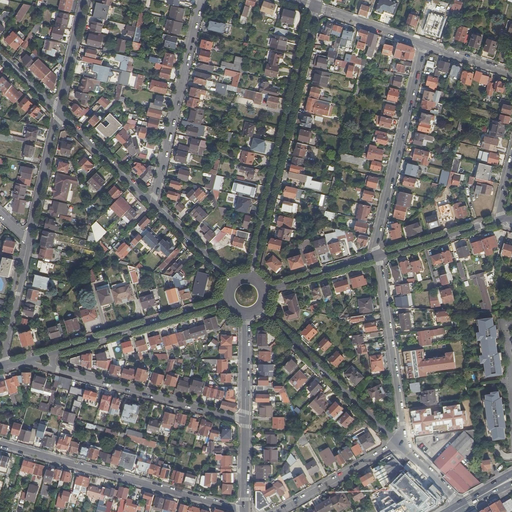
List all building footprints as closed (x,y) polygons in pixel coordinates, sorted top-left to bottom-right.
[(70,12),(73,0),(72,0),(61,0),(59,9),(70,12)] [(247,0),(246,5),(242,15),(240,23),(245,24),(246,17),(247,15),(251,5),(254,6),(255,0),(247,0)] [(384,11),(394,14),(398,2),(390,0),(378,0),(375,11),(383,13),(384,11)] [(268,3),(268,2),(264,1),(261,11),(273,15),(276,7),(273,6),(274,5),(270,4),(268,3)] [(97,2),(93,17),(107,20),(110,6),(103,4),(97,2)] [(358,15),(369,19),(373,8),(371,8),(366,6),(367,4),(363,2),(358,15)] [(17,14),(14,19),(19,22),(30,6),(24,4),(17,14)] [(181,17),(183,17),(185,9),(172,6),(169,20),(180,22),(181,17)] [(4,11),(0,15),(0,33),(5,29),(0,24),(11,13),(4,11)] [(295,13),(288,11),(285,23),(292,24),(293,24),(294,24),(296,14),(296,13),(295,13)] [(66,29),(70,15),(59,12),(56,27),(66,29)] [(417,26),(420,17),(410,14),(407,23),(417,26)] [(229,15),(227,23),(234,25),(236,17),(229,15)] [(441,31),(444,21),(430,16),(426,26),(441,31)] [(179,34),(181,23),(180,22),(169,20),(168,20),(166,31),(179,34)] [(226,24),(210,21),(208,30),(223,34),(226,24)] [(103,24),(93,22),(91,31),(101,33),(103,24)] [(331,33),(333,24),(331,24),(328,23),(327,26),(326,31),(324,31),(323,31),(322,34),(330,36),(330,34),(331,33)] [(36,34),(41,27),(37,24),(32,31),(36,34)] [(136,27),(127,25),(126,30),(128,31),(128,35),(134,37),(136,27)] [(288,30),(276,27),(274,35),(286,38),(288,30)] [(65,30),(54,28),(52,38),(62,41),(65,30)] [(463,42),(467,31),(459,28),(455,39),(463,42)] [(352,41),(354,31),(344,29),(342,38),(352,41)] [(369,32),(361,29),(359,35),(363,36),(361,42),(366,44),(369,32)] [(24,35),(20,31),(16,34),(14,32),(6,40),(16,49),(24,41),(23,40),(24,39),(22,37),(24,35)] [(379,35),(370,32),(367,45),(369,46),(366,55),(372,57),(378,42),(376,42),(379,35)] [(104,35),(99,34),(99,36),(90,34),(87,44),(97,46),(101,47),(104,35)] [(479,48),(482,37),(473,34),(470,45),(474,47),(474,48),(477,49),(478,48),(479,48)] [(175,49),(178,37),(167,35),(165,47),(175,49)] [(274,35),(273,35),(270,46),(285,50),(287,38),(286,38),(274,35)] [(28,36),(21,46),(25,49),(29,43),(29,42),(32,38),(30,37),(28,36)] [(126,41),(118,39),(116,50),(119,51),(119,50),(120,51),(120,50),(124,51),(126,41)] [(493,53),(497,42),(488,39),(485,50),(485,51),(488,52),(489,51),(493,53)] [(60,48),(59,47),(56,47),(57,43),(46,40),(44,47),(46,47),(47,50),(46,54),(52,56),(53,54),(53,53),(53,52),(53,51),(56,52),(59,53),(60,48)] [(202,40),(200,48),(211,50),(213,42),(202,40)] [(358,41),(356,48),(365,50),(366,44),(361,42),(358,41)] [(139,50),(140,44),(137,43),(133,42),(132,48),(139,50)] [(397,48),(394,57),(405,59),(405,58),(413,60),(415,50),(414,47),(398,42),(397,48)] [(385,43),(382,53),(391,55),(391,57),(394,57),(397,48),(393,47),(389,46),(390,45),(385,43)] [(96,58),(96,55),(97,52),(88,49),(86,56),(96,58)] [(336,59),(339,50),(337,49),(337,53),(330,51),(328,57),(331,58),(336,59)] [(23,63),(29,69),(39,58),(37,50),(35,51),(36,56),(37,56),(33,60),(27,55),(22,59),(25,62),(23,63)] [(284,53),(271,50),(268,64),(277,66),(279,58),(282,59),(284,53)] [(201,51),(199,63),(214,67),(225,69),(241,73),(245,58),(236,56),(234,65),(222,62),(222,63),(214,61),(213,62),(209,62),(211,53),(201,51)] [(154,60),(154,62),(172,67),(174,58),(175,55),(166,53),(165,58),(163,58),(163,60),(165,60),(164,62),(154,60)] [(125,60),(122,71),(126,72),(128,65),(130,57),(127,56),(119,54),(118,59),(125,60)] [(328,57),(317,55),(314,66),(326,69),(328,60),(328,57)] [(355,57),(352,56),(350,62),(361,65),(362,61),(355,59),(355,57)] [(83,57),(82,61),(95,64),(99,65),(100,61),(83,57)] [(346,61),(336,59),(331,58),(330,61),(336,62),(336,64),(337,64),(341,65),(341,67),(344,67),(346,61)] [(57,77),(39,60),(30,68),(52,90),(54,89),(57,77)] [(434,77),(439,78),(441,71),(448,72),(450,63),(445,62),(444,63),(441,62),(439,70),(439,71),(436,71),(434,77)] [(169,79),(172,67),(157,63),(156,67),(162,68),(160,77),(169,79)] [(214,67),(199,63),(198,68),(204,69),(204,68),(207,68),(207,70),(213,71),(214,67)] [(348,76),(353,77),(354,71),(358,72),(359,68),(355,67),(355,65),(349,63),(349,65),(350,66),(348,76)] [(402,64),(397,63),(396,68),(401,69),(400,72),(404,73),(405,66),(402,65),(402,64)] [(99,65),(95,64),(93,72),(96,73),(98,76),(97,80),(106,82),(108,83),(110,77),(112,78),(116,75),(114,72),(111,72),(112,68),(99,65)] [(277,77),(279,67),(277,66),(268,64),(267,64),(265,74),(277,77)] [(452,64),(449,74),(458,77),(459,72),(460,73),(461,67),(452,64)] [(225,69),(224,74),(234,77),(232,86),(237,87),(241,73),(225,69)] [(330,73),(316,70),(313,84),(326,88),(330,73)] [(126,72),(122,71),(119,83),(126,85),(127,79),(129,80),(131,73),(126,72)] [(370,78),(369,82),(388,87),(389,83),(400,86),(403,75),(391,72),(386,71),(385,74),(391,75),(389,83),(370,78)] [(474,74),(463,71),(461,82),(471,84),(474,74)] [(197,72),(195,77),(211,81),(212,76),(206,75),(205,76),(202,75),(203,74),(197,72)] [(487,84),(489,77),(482,75),(482,73),(477,72),(474,80),(480,82),(487,84)] [(80,87),(79,91),(80,91),(86,93),(89,94),(89,89),(94,90),(95,92),(97,92),(99,91),(100,86),(99,85),(105,87),(106,82),(97,80),(84,77),(81,87),(80,87)] [(211,81),(195,77),(194,82),(199,83),(202,84),(206,85),(206,84),(211,86),(212,81),(211,81)] [(430,89),(436,90),(439,79),(429,77),(427,85),(431,86),(430,89)] [(153,86),(167,89),(168,84),(153,80),(152,85),(153,86)] [(12,85),(7,81),(1,89),(5,92),(6,93),(12,86),(12,85)] [(260,93),(277,97),(278,92),(267,89),(269,83),(263,81),(260,93)] [(503,93),(504,87),(505,84),(501,83),(502,82),(497,81),(494,91),(503,93)] [(227,85),(220,83),(217,93),(225,95),(227,85)] [(10,100),(14,104),(23,95),(19,91),(18,92),(12,86),(6,93),(6,94),(11,99),(10,100)] [(166,94),(167,89),(153,86),(152,91),(166,94)] [(207,91),(192,87),(190,96),(200,98),(201,94),(206,95),(207,91)] [(319,99),(321,89),(312,87),(310,97),(319,99)] [(383,99),(383,101),(396,104),(399,92),(398,91),(398,89),(390,87),(388,99),(388,100),(383,99)] [(247,98),(255,100),(256,92),(249,90),(247,98)] [(437,90),(436,94),(433,94),(432,101),(439,103),(440,96),(441,91),(437,90)] [(86,93),(80,91),(79,92),(77,92),(76,97),(81,99),(81,100),(82,100),(82,104),(86,106),(89,95),(86,94),(86,93)] [(425,91),(423,99),(432,101),(433,94),(434,93),(425,91)] [(277,109),(280,98),(277,97),(260,93),(256,92),(255,100),(254,103),(260,104),(262,97),(266,98),(267,98),(267,100),(269,100),(267,106),(277,109)] [(148,108),(150,108),(161,111),(164,98),(157,96),(155,104),(149,103),(148,108)] [(103,97),(100,100),(103,103),(101,104),(105,108),(111,103),(107,99),(106,100),(103,97)] [(188,101),(187,106),(192,107),(198,109),(200,100),(191,97),(190,101),(188,101)] [(26,98),(19,104),(26,110),(32,104),(26,98)] [(327,102),(309,98),(306,111),(313,113),(314,112),(331,116),(331,113),(333,114),(334,111),(338,111),(339,108),(331,106),(331,103),(327,102)] [(432,101),(423,99),(422,104),(423,104),(423,108),(430,110),(432,101)] [(79,114),(82,117),(89,110),(85,109),(83,111),(78,105),(76,104),(71,108),(78,115),(79,114)] [(384,114),(393,116),(396,106),(387,104),(384,114)] [(511,105),(510,105),(504,104),(502,112),(511,114),(511,108),(511,105)] [(35,105),(29,112),(35,117),(38,114),(37,113),(39,111),(40,110),(37,107),(35,105)] [(198,109),(192,107),(191,112),(192,113),(189,122),(200,125),(204,110),(198,109)] [(160,119),(162,111),(161,111),(150,108),(148,116),(160,119)] [(38,114),(35,117),(39,121),(41,119),(42,117),(44,115),(39,111),(37,113),(38,114)] [(110,113),(105,119),(110,123),(106,128),(101,123),(96,128),(107,139),(108,139),(111,136),(111,137),(122,126),(122,125),(122,124),(121,125),(110,113)] [(421,122),(431,124),(433,125),(435,116),(428,114),(428,115),(424,114),(423,117),(422,117),(421,117),(420,122),(421,122)] [(510,116),(501,114),(499,121),(505,123),(508,124),(510,116)] [(89,121),(94,126),(102,118),(99,116),(98,118),(95,115),(89,121)] [(312,118),(305,116),(303,121),(302,121),(301,125),(302,125),(302,126),(310,128),(312,118)] [(393,119),(382,116),(380,125),(390,127),(393,119)] [(150,118),(148,128),(157,131),(159,120),(155,119),(150,118)] [(492,130),(490,129),(488,129),(487,134),(503,138),(505,129),(504,129),(505,123),(499,121),(495,120),(492,130)] [(189,122),(183,121),(182,126),(189,127),(187,134),(197,136),(198,130),(199,128),(205,130),(206,126),(200,125),(189,122)] [(429,132),(431,124),(421,122),(419,130),(429,132)] [(138,126),(127,123),(129,130),(132,129),(132,127),(137,128),(136,132),(137,132),(137,135),(139,137),(138,137),(140,140),(147,142),(148,142),(149,138),(145,137),(147,129),(138,127),(138,126)] [(243,135),(252,137),(252,133),(253,133),(254,125),(245,123),(244,130),(242,130),(242,132),(244,132),(243,135)] [(26,139),(36,141),(39,130),(28,127),(25,139),(26,139)] [(307,142),(310,132),(301,130),(299,140),(307,142)] [(116,137),(123,144),(129,138),(122,131),(116,137)] [(387,137),(388,133),(379,131),(377,142),(386,144),(388,137),(387,137)] [(425,135),(417,133),(414,143),(422,145),(424,138),(433,140),(434,137),(425,135)] [(141,154),(147,155),(148,152),(143,151),(141,152),(140,149),(140,146),(139,146),(137,140),(136,137),(132,138),(137,153),(141,154)] [(483,142),(482,148),(497,152),(498,148),(496,148),(496,145),(498,146),(500,140),(489,137),(487,143),(486,143),(483,142)] [(130,152),(134,156),(137,153),(135,147),(134,147),(131,138),(124,145),(125,146),(130,151),(130,152)] [(201,140),(193,138),(190,148),(179,145),(178,150),(188,153),(198,155),(201,140)] [(266,153),(269,141),(261,139),(258,151),(266,153)] [(206,142),(201,140),(198,155),(202,156),(206,142)] [(67,144),(63,143),(61,152),(71,155),(73,144),(67,142),(67,144)] [(307,145),(298,143),(296,149),(295,149),(294,154),(305,156),(307,145)] [(376,149),(377,146),(370,144),(367,159),(372,160),(374,160),(374,158),(381,160),(384,150),(376,149)] [(35,147),(26,145),(24,156),(25,156),(24,160),(32,162),(35,147)] [(421,161),(420,164),(424,165),(425,160),(427,160),(429,152),(412,148),(410,156),(414,157),(413,159),(421,161)] [(188,153),(178,150),(175,160),(186,163),(188,153)] [(249,164),(252,153),(241,150),(238,162),(249,164)] [(366,159),(340,152),(338,159),(365,165),(366,159)] [(491,153),(491,154),(484,152),(482,161),(488,162),(498,164),(498,161),(500,155),(491,153)] [(88,163),(89,161),(85,157),(80,164),(89,172),(93,168),(88,163)] [(304,159),(293,157),(292,164),(302,167),(304,159)] [(461,158),(454,157),(451,171),(458,173),(462,159),(461,158)] [(380,170),(382,162),(374,160),(372,160),(370,168),(380,170)] [(70,164),(60,162),(58,170),(68,172),(70,164)] [(133,169),(140,176),(150,166),(147,165),(145,167),(141,163),(135,162),(134,163),(137,165),(133,169)] [(419,169),(420,166),(408,163),(406,174),(418,176),(418,173),(422,174),(423,170),(419,169)] [(478,172),(476,178),(489,181),(492,166),(481,163),(479,172),(478,172)] [(302,167),(292,164),(290,172),(299,174),(300,170),(304,171),(305,167),(302,167)] [(150,166),(140,176),(146,181),(149,178),(148,177),(149,177),(150,176),(150,174),(151,170),(151,169),(152,166),(150,166)] [(253,180),(255,174),(256,170),(241,166),(240,171),(247,173),(246,175),(249,176),(248,179),(253,180)] [(27,185),(29,186),(33,169),(24,167),(22,177),(18,176),(17,183),(27,185)] [(190,172),(180,170),(178,178),(188,180),(190,172)] [(458,173),(451,171),(450,174),(447,186),(458,189),(461,174),(458,173)] [(309,179),(310,176),(299,174),(290,172),(289,176),(301,179),(300,181),(306,182),(309,182),(309,179)] [(105,182),(96,173),(88,181),(98,190),(105,182)] [(79,184),(78,179),(58,174),(56,183),(69,186),(70,182),(79,184)] [(216,175),(213,174),(210,184),(206,184),(205,188),(213,190),(216,175)] [(222,176),(216,175),(213,190),(219,191),(222,176)] [(368,190),(375,192),(375,188),(376,188),(378,178),(369,176),(367,186),(368,186),(368,190)] [(416,179),(406,177),(404,185),(414,187),(416,179)] [(319,182),(309,179),(309,182),(306,182),(304,187),(317,190),(319,182)] [(244,182),(238,180),(236,192),(254,196),(255,192),(256,193),(258,185),(244,182)] [(181,183),(172,181),(170,186),(176,188),(176,189),(179,190),(179,189),(181,189),(181,187),(180,187),(181,183)] [(27,185),(17,183),(15,191),(13,190),(11,196),(13,198),(17,198),(24,200),(27,185)] [(69,186),(56,183),(55,183),(57,184),(55,189),(55,192),(53,197),(66,200),(69,186)] [(492,187),(492,186),(482,184),(482,187),(477,185),(475,193),(480,194),(480,193),(490,195),(491,189),(493,190),(494,188),(492,187)] [(115,186),(109,192),(116,199),(122,193),(115,186)] [(284,196),(295,199),(297,189),(287,186),(284,196)] [(200,188),(194,194),(201,201),(207,195),(200,188)] [(365,189),(361,188),(361,191),(364,192),(363,199),(370,201),(371,197),(374,198),(375,193),(365,191),(365,189)] [(194,194),(195,192),(192,189),(187,195),(186,196),(189,198),(192,201),(194,203),(196,201),(199,203),(201,201),(194,194)] [(178,194),(169,192),(168,198),(171,198),(171,200),(176,201),(178,194)] [(412,195),(401,192),(399,197),(399,198),(400,198),(398,205),(407,207),(409,208),(412,195)] [(128,204),(121,196),(110,208),(120,218),(131,208),(127,204),(128,204)] [(251,199),(238,196),(236,203),(238,204),(236,210),(250,214),(251,207),(250,207),(251,199)] [(24,213),(27,201),(24,200),(17,198),(14,211),(24,213)] [(325,211),(328,200),(324,199),(324,202),(323,206),(320,205),(319,209),(325,211)] [(66,208),(67,204),(55,201),(53,208),(51,207),(50,208),(49,212),(50,213),(52,213),(52,215),(58,217),(59,212),(62,213),(63,207),(66,208)] [(293,203),(284,201),(282,210),(291,212),(292,211),(293,203)] [(180,202),(174,208),(180,213),(185,208),(180,202)] [(461,202),(453,204),(457,219),(463,217),(465,216),(469,215),(466,205),(462,207),(461,202)] [(356,218),(367,221),(368,215),(370,210),(371,209),(371,208),(370,206),(365,205),(360,204),(356,218)] [(481,204),(476,207),(479,213),(484,210),(481,204)] [(198,205),(189,214),(192,216),(193,215),(201,223),(208,216),(198,205)] [(398,205),(396,205),(393,217),(404,220),(407,207),(398,205)] [(132,215),(134,217),(137,214),(132,208),(126,214),(130,218),(132,215)] [(440,212),(437,213),(438,215),(440,224),(444,223),(448,221),(451,221),(454,220),(452,210),(446,211),(448,216),(442,218),(442,216),(441,216),(440,212)] [(440,224),(438,215),(426,218),(429,228),(433,227),(440,225),(440,224)] [(145,216),(134,228),(137,231),(140,229),(141,230),(150,221),(145,216)] [(293,219),(285,217),(285,218),(279,216),(277,226),(282,227),(282,225),(283,225),(291,227),(293,219)] [(56,220),(47,218),(45,227),(54,229),(56,220)] [(123,218),(117,224),(120,227),(126,221),(123,218)] [(355,230),(360,232),(365,233),(367,224),(357,221),(355,230)] [(95,237),(96,243),(107,232),(96,222),(91,226),(95,237)] [(398,223),(392,225),(393,231),(390,232),(392,239),(402,237),(398,223)] [(417,232),(422,230),(420,223),(405,227),(408,236),(417,233),(417,232)] [(206,233),(210,230),(205,225),(201,229),(206,233)] [(281,228),(277,226),(275,232),(274,237),(287,241),(290,230),(281,228)] [(247,240),(249,233),(240,231),(225,227),(221,231),(219,233),(214,238),(218,242),(227,233),(231,234),(232,232),(237,233),(236,237),(235,237),(233,245),(243,248),(244,239),(247,240)] [(335,234),(325,236),(326,239),(328,246),(329,245),(331,253),(335,252),(338,252),(338,253),(342,252),(341,250),(340,246),(339,242),(331,245),(330,242),(338,240),(346,238),(345,231),(339,230),(333,228),(335,234)] [(204,236),(210,242),(214,238),(219,233),(217,232),(215,235),(210,230),(206,233),(204,236)] [(55,233),(44,231),(41,245),(42,245),(52,248),(55,233)] [(161,241),(150,231),(147,234),(144,237),(143,238),(142,239),(153,250),(155,247),(161,241)] [(352,233),(345,231),(346,238),(348,242),(354,240),(352,233)] [(366,247),(368,236),(360,234),(358,241),(360,242),(360,244),(361,244),(361,245),(366,247)] [(127,249),(129,252),(142,239),(143,238),(139,235),(130,244),(132,246),(130,248),(124,242),(117,250),(122,254),(127,249)] [(485,240),(482,240),(485,250),(497,246),(494,236),(484,239),(485,240)] [(168,257),(175,251),(173,249),(175,247),(174,245),(172,244),(171,245),(164,238),(161,241),(155,247),(156,251),(159,251),(161,250),(168,257)] [(282,241),(272,239),(269,248),(280,251),(282,241)] [(305,247),(310,243),(307,239),(301,244),(302,249),(304,255),(305,255),(307,254),(305,247)] [(326,239),(314,242),(317,254),(329,251),(328,246),(326,239)] [(13,253),(16,243),(6,240),(3,251),(13,253)] [(485,250),(482,240),(472,244),(475,254),(485,251),(485,250)] [(101,241),(98,243),(105,252),(108,250),(101,241)] [(511,245),(504,244),(501,253),(511,256),(511,245)] [(52,248),(42,245),(39,257),(52,259),(54,248),(52,248)] [(470,256),(467,246),(457,249),(460,258),(470,256)] [(180,251),(177,248),(175,251),(168,257),(159,267),(162,269),(163,268),(167,264),(168,264),(180,251)] [(445,252),(441,254),(446,270),(447,274),(450,273),(448,263),(452,262),(452,258),(450,253),(449,251),(445,252)] [(307,254),(305,255),(308,264),(317,261),(314,252),(307,254)] [(442,262),(440,254),(432,257),(434,265),(442,262)] [(282,264),(273,256),(267,263),(275,272),(279,268),(282,264)] [(292,269),(304,265),(301,256),(289,259),(292,269)] [(0,260),(0,272),(0,273),(0,275),(9,277),(13,260),(4,258),(3,261),(0,260)] [(413,272),(422,269),(420,261),(416,262),(416,261),(415,260),(411,261),(411,262),(413,272)] [(411,271),(408,261),(400,263),(403,273),(411,271)] [(171,267),(177,273),(184,266),(180,263),(178,265),(175,262),(171,267)] [(461,262),(457,263),(461,278),(466,277),(461,262)] [(128,266),(132,279),(137,278),(134,268),(128,266)] [(402,280),(399,266),(391,268),(393,272),(394,278),(395,282),(402,280)] [(153,273),(162,275),(163,275),(167,271),(163,268),(162,269),(159,267),(153,273)] [(173,277),(178,279),(183,280),(184,278),(182,278),(184,275),(186,277),(188,274),(183,269),(180,272),(181,273),(179,275),(177,273),(173,277)] [(204,287),(206,287),(209,275),(198,272),(192,294),(202,296),(204,287)] [(481,273),(475,275),(476,278),(478,285),(479,288),(482,302),(484,310),(491,309),(488,297),(483,280),(481,273)] [(447,274),(442,275),(441,276),(443,285),(449,283),(447,274)] [(47,289),(49,278),(36,275),(35,281),(36,282),(35,286),(47,289)] [(169,289),(176,287),(173,277),(165,276),(169,289)] [(364,279),(363,276),(351,279),(353,288),(366,284),(365,279),(364,279)] [(182,300),(192,297),(187,281),(184,280),(186,290),(181,291),(182,295),(181,295),(182,300)] [(350,288),(348,280),(335,284),(337,291),(345,289),(350,288)] [(134,299),(129,281),(111,286),(116,304),(121,302),(120,299),(128,297),(129,300),(134,299)] [(408,284),(404,284),(397,285),(398,295),(407,294),(410,294),(408,283),(408,284)] [(332,295),(329,285),(325,287),(322,288),(325,297),(332,295)] [(113,301),(109,287),(97,291),(102,308),(109,306),(108,303),(113,301)] [(319,288),(315,290),(315,291),(313,291),(315,300),(322,297),(319,288)] [(30,289),(26,304),(36,306),(40,307),(42,301),(37,300),(39,291),(30,289)] [(455,300),(451,289),(441,292),(444,303),(455,300)] [(291,301),(289,306),(291,307),(300,309),(295,294),(285,297),(284,299),(285,302),(287,303),(291,301)] [(407,294),(398,295),(396,296),(397,308),(409,308),(407,294)] [(437,294),(430,295),(431,308),(441,306),(437,294)] [(143,306),(155,303),(153,295),(140,298),(143,306)] [(471,297),(467,298),(471,312),(475,312),(471,297)] [(371,299),(359,300),(361,313),(372,311),(371,299)] [(36,306),(26,304),(24,312),(27,313),(27,315),(33,317),(34,314),(35,315),(36,313),(34,313),(36,306)] [(298,317),(300,309),(291,307),(290,309),(290,311),(285,313),(287,318),(288,318),(289,320),(298,317)] [(80,311),(84,323),(92,320),(92,319),(94,318),(97,317),(94,308),(86,310),(80,311)] [(448,320),(447,311),(437,313),(438,317),(440,317),(440,321),(442,320),(442,322),(448,320)] [(478,319),(486,374),(489,373),(490,375),(502,373),(500,361),(499,353),(498,353),(496,337),(498,337),(497,329),(496,325),(494,325),(493,317),(483,319),(480,319),(478,319)] [(80,328),(77,318),(66,321),(69,331),(80,328)] [(204,321),(205,325),(207,331),(213,329),(213,332),(215,337),(220,330),(218,328),(215,318),(204,321)] [(411,328),(410,318),(400,319),(402,329),(411,328)] [(377,330),(376,322),(365,324),(367,332),(377,330)] [(58,326),(49,329),(50,333),(51,335),(52,338),(61,336),(61,334),(64,333),(61,323),(57,324),(58,326)] [(205,325),(198,327),(200,336),(201,339),(205,338),(204,335),(207,334),(207,331),(205,325)] [(317,332),(310,325),(302,333),(309,340),(317,332)] [(198,327),(189,330),(192,338),(200,336),(198,327)] [(173,335),(169,336),(172,345),(175,343),(176,345),(179,344),(176,334),(174,328),(171,329),(173,335)] [(445,334),(444,328),(437,329),(438,330),(430,331),(430,336),(431,336),(432,340),(436,339),(435,335),(445,334)] [(437,329),(417,332),(418,336),(418,338),(419,347),(423,346),(432,345),(432,340),(431,336),(430,336),(430,331),(438,330),(437,329)] [(189,330),(183,332),(186,340),(192,338),(189,330)] [(35,343),(31,331),(20,334),(22,339),(22,341),(24,347),(35,343)] [(258,331),(258,348),(262,348),(267,349),(267,331),(258,331)] [(183,332),(176,334),(179,344),(179,347),(184,345),(183,341),(186,340),(183,332)] [(362,334),(360,335),(353,336),(354,341),(355,341),(355,342),(352,342),(354,346),(364,344),(362,334)] [(162,343),(159,335),(149,339),(151,346),(156,345),(156,346),(157,346),(157,344),(162,343)] [(169,336),(162,338),(165,346),(172,345),(169,336)] [(232,336),(222,336),(222,345),(232,345),(232,336)] [(332,344),(325,338),(318,345),(325,351),(332,344)] [(138,354),(140,360),(143,360),(140,352),(148,350),(145,340),(135,343),(138,354)] [(121,344),(126,360),(131,360),(131,358),(127,358),(126,353),(133,351),(130,342),(121,344)] [(358,355),(362,355),(367,354),(367,349),(365,349),(365,344),(364,344),(354,346),(355,349),(356,348),(356,349),(359,349),(359,350),(356,351),(358,355)] [(231,358),(231,356),(231,347),(221,347),(221,352),(224,352),(224,351),(227,351),(227,358),(231,358)] [(267,349),(262,348),(261,352),(259,352),(259,365),(270,365),(270,349),(268,349),(267,349)] [(426,366),(423,350),(414,351),(416,367),(426,366)] [(344,358),(337,352),(329,360),(336,366),(344,358)] [(371,372),(372,376),(373,376),(381,375),(380,371),(384,370),(381,355),(370,357),(372,372),(371,372)] [(71,363),(81,366),(82,361),(82,356),(71,359),(71,363)] [(298,366),(291,358),(284,366),(291,373),(298,366)] [(172,386),(176,387),(178,378),(170,376),(174,360),(169,360),(168,363),(169,363),(166,375),(168,375),(165,384),(169,385),(172,386)] [(225,365),(225,360),(222,360),(217,360),(209,360),(209,364),(218,364),(218,374),(222,374),(226,374),(227,365),(225,365)] [(96,366),(109,369),(112,361),(98,361),(93,361),(93,366),(96,366)] [(118,376),(120,367),(112,365),(109,373),(118,376)] [(270,365),(259,365),(259,371),(261,371),(261,376),(272,376),(272,365),(270,365)] [(359,373),(352,366),(344,374),(352,381),(351,381),(355,385),(363,377),(359,373)] [(131,378),(135,379),(137,371),(130,369),(129,371),(123,369),(121,377),(131,380),(131,378)] [(135,379),(135,380),(140,381),(140,380),(146,381),(149,371),(138,369),(137,371),(135,379)] [(308,379),(299,370),(289,380),(298,389),(308,379)] [(468,385),(466,371),(458,372),(458,374),(462,374),(464,386),(468,385)] [(152,383),(162,385),(165,376),(154,373),(151,372),(150,376),(149,381),(152,381),(152,383)] [(23,375),(17,376),(19,383),(23,383),(28,383),(28,382),(30,382),(30,377),(31,377),(31,373),(23,373),(23,375)] [(231,382),(231,374),(226,374),(222,374),(222,382),(231,382)] [(19,383),(17,376),(12,378),(12,379),(6,381),(9,392),(12,392),(16,390),(15,386),(20,385),(19,383)] [(44,391),(47,379),(35,376),(32,387),(44,391)] [(70,391),(73,380),(61,377),(59,382),(58,388),(70,391)] [(258,386),(263,386),(269,386),(272,386),(273,383),(268,383),(268,377),(259,377),(259,383),(258,383),(258,386)] [(198,393),(202,394),(205,384),(192,380),(191,384),(189,390),(198,393)] [(52,407),(58,388),(59,382),(56,381),(53,392),(52,391),(51,394),(52,394),(50,402),(49,402),(48,405),(42,403),(44,397),(42,397),(38,410),(50,413),(52,407)] [(187,392),(190,384),(180,381),(177,389),(187,392)] [(322,387),(315,381),(308,388),(315,395),(322,387)] [(408,389),(409,393),(421,392),(420,383),(410,384),(410,389),(408,389)] [(380,384),(368,390),(372,398),(374,397),(376,401),(386,396),(380,384)] [(287,392),(284,386),(269,386),(269,387),(275,388),(275,391),(280,391),(281,395),(287,392)] [(203,395),(210,397),(212,387),(209,387),(209,388),(205,387),(203,395)] [(210,397),(216,399),(218,390),(215,389),(215,388),(212,387),(210,397)] [(218,390),(216,399),(222,400),(224,392),(221,391),(221,390),(218,389),(218,390)] [(226,400),(235,402),(235,397),(234,396),(234,390),(230,389),(230,392),(228,391),(226,400)] [(93,392),(85,390),(83,397),(92,400),(91,403),(95,404),(98,393),(97,393),(97,392),(93,391),(93,392)] [(437,405),(435,390),(422,392),(423,395),(423,403),(424,407),(437,405)] [(287,392),(281,395),(284,400),(283,400),(283,402),(290,402),(287,392)] [(325,396),(321,392),(310,404),(321,414),(329,405),(326,402),(323,399),(324,397),(325,396)] [(269,394),(257,394),(256,402),(269,402),(269,394)] [(109,405),(111,397),(106,396),(104,395),(102,403),(109,405)] [(491,398),(485,399),(486,403),(484,404),(486,413),(487,424),(489,432),(489,436),(492,436),(493,446),(505,445),(504,434),(506,434),(505,427),(504,421),(503,416),(503,410),(502,404),(500,404),(499,395),(491,396),(491,398)] [(120,410),(122,400),(114,398),(112,407),(120,410)] [(223,399),(221,408),(235,412),(238,409),(238,405),(226,402),(226,400),(223,399)] [(472,413),(471,400),(461,402),(462,414),(472,413)] [(131,412),(133,403),(129,402),(126,401),(121,419),(129,422),(131,413),(131,412)] [(326,413),(334,421),(344,412),(341,410),(342,409),(339,405),(340,404),(338,402),(336,402),(326,413)] [(139,405),(133,403),(131,412),(131,413),(129,422),(135,424),(138,414),(137,414),(139,405)] [(64,412),(64,410),(63,410),(63,411),(61,410),(62,407),(56,405),(55,408),(53,408),(53,407),(52,407),(50,413),(62,416),(64,412)] [(260,417),(272,417),(272,406),(260,405),(260,417)] [(429,410),(430,415),(431,415),(433,425),(432,425),(433,431),(450,428),(447,407),(429,410)] [(75,415),(64,412),(62,416),(61,423),(63,423),(63,420),(67,422),(67,423),(69,423),(70,422),(73,423),(75,415)] [(164,423),(163,427),(171,429),(172,425),(175,415),(165,412),(163,423),(164,423)] [(347,413),(346,413),(339,420),(346,426),(353,419),(350,416),(350,415),(348,413),(347,413)] [(180,414),(177,414),(175,422),(185,425),(187,416),(180,414)] [(196,419),(189,417),(187,426),(193,428),(192,429),(196,430),(198,422),(195,421),(196,419)] [(284,428),(284,417),(273,417),(273,428),(284,428)] [(159,433),(162,422),(150,419),(147,429),(159,433)] [(210,437),(210,435),(209,435),(213,424),(205,422),(206,421),(202,419),(198,433),(210,437)] [(75,427),(63,423),(61,423),(59,427),(70,430),(70,432),(74,433),(75,427)] [(30,441),(33,429),(32,429),(31,433),(21,430),(19,439),(22,440),(25,441),(29,442),(29,441),(30,441)] [(221,442),(227,442),(227,439),(231,439),(232,429),(223,429),(222,436),(221,442)] [(211,435),(210,435),(210,437),(208,442),(210,442),(213,442),(215,436),(218,437),(219,436),(220,432),(212,430),(211,435)] [(475,430),(464,432),(473,441),(474,441),(476,440),(475,430)] [(357,435),(351,438),(356,439),(358,439),(359,440),(364,449),(374,443),(370,437),(368,433),(366,434),(363,431),(361,432),(357,435)] [(54,434),(45,432),(42,443),(43,443),(43,445),(50,447),(54,448),(57,437),(54,436),(54,437),(53,436),(54,434)] [(268,444),(277,444),(277,443),(277,437),(275,437),(275,432),(266,432),(266,437),(268,437),(268,444)] [(309,442),(303,432),(299,440),(302,446),(309,442)] [(473,441),(464,432),(460,436),(433,463),(445,475),(443,477),(456,490),(459,494),(463,494),(465,493),(457,478),(459,476),(453,470),(456,466),(460,462),(464,458),(475,447),(474,441),(473,441)] [(143,443),(144,439),(142,438),(132,436),(128,434),(127,438),(137,441),(137,442),(143,444),(143,443)] [(61,438),(57,437),(54,448),(57,448),(58,448),(65,450),(68,440),(67,438),(62,437),(61,438)] [(362,451),(365,450),(364,449),(359,440),(354,443),(355,446),(351,448),(356,456),(361,453),(361,454),(363,453),(362,451)] [(79,444),(71,442),(68,452),(72,453),(73,451),(77,453),(79,444)] [(216,455),(221,455),(223,455),(223,449),(217,449),(217,442),(213,442),(210,442),(209,446),(208,446),(208,447),(207,447),(207,453),(209,453),(209,454),(213,455),(216,455)] [(79,455),(88,457),(90,448),(82,446),(79,455)] [(100,448),(91,446),(90,448),(88,457),(97,459),(100,448)] [(265,447),(264,462),(277,462),(277,447),(265,447)] [(346,460),(354,455),(349,447),(342,452),(346,460)] [(334,457),(329,448),(321,453),(324,459),(325,459),(328,465),(336,460),(334,457)] [(122,453),(123,452),(114,449),(111,463),(119,465),(119,464),(122,453)] [(110,463),(112,455),(100,452),(99,457),(103,458),(102,461),(110,463)] [(122,453),(119,464),(131,468),(134,456),(122,453)] [(296,461),(291,453),(286,462),(279,474),(281,477),(290,472),(288,468),(296,461)] [(334,457),(336,460),(339,465),(343,463),(346,461),(341,453),(334,457)] [(231,466),(232,466),(232,460),(231,460),(231,456),(221,456),(221,455),(216,455),(216,460),(217,460),(221,460),(221,466),(231,466)] [(0,471),(7,474),(8,469),(7,468),(10,459),(2,457),(1,459),(0,463),(0,471)] [(142,471),(145,459),(143,458),(143,459),(139,458),(137,465),(139,465),(138,470),(142,471)] [(401,469),(402,467),(395,458),(383,465),(390,477),(391,479),(396,474),(398,472),(399,471),(401,469)] [(150,464),(151,461),(145,459),(142,471),(146,472),(147,468),(149,468),(150,464)] [(15,461),(11,460),(8,469),(7,474),(7,475),(11,476),(15,461)] [(314,460),(305,466),(310,475),(319,470),(314,460)] [(492,468),(491,460),(481,461),(483,471),(488,470),(488,469),(492,468)] [(158,466),(150,464),(149,468),(148,473),(160,476),(164,462),(159,461),(158,466)] [(33,474),(35,464),(26,462),(24,467),(23,467),(23,466),(22,471),(25,472),(27,473),(33,474)] [(460,462),(456,466),(468,478),(467,475),(466,468),(460,462)] [(373,469),(383,488),(386,485),(385,483),(384,484),(383,481),(390,477),(383,465),(382,464),(373,469)] [(42,478),(45,467),(36,465),(33,474),(41,476),(40,478),(42,478)] [(457,478),(465,493),(473,489),(473,486),(468,478),(456,466),(453,470),(459,476),(457,478)] [(271,467),(258,467),(258,473),(257,473),(257,478),(267,478),(267,473),(271,473),(271,467)] [(167,479),(170,470),(163,468),(160,477),(167,479)] [(476,487),(482,483),(466,468),(467,475),(468,478),(473,482),(476,487)] [(48,482),(52,483),(55,470),(53,469),(52,470),(51,471),(50,472),(47,471),(44,482),(46,483),(48,483),(48,482)] [(55,470),(52,483),(53,479),(59,481),(62,472),(55,470)] [(184,473),(173,470),(171,479),(182,482),(184,473)] [(63,472),(60,480),(68,483),(69,482),(70,482),(71,479),(70,478),(71,474),(63,472)] [(195,484),(197,477),(192,476),(192,473),(187,472),(187,474),(185,483),(189,485),(190,483),(195,484)] [(292,475),(290,472),(281,477),(283,481),(292,475)] [(366,475),(370,483),(375,480),(371,472),(366,475)] [(208,486),(211,487),(212,482),(211,482),(212,473),(199,473),(196,482),(201,484),(205,485),(207,486),(208,486)] [(233,483),(233,473),(231,473),(223,473),(223,476),(223,481),(223,482),(226,483),(233,483)] [(308,482),(303,474),(295,479),(299,487),(308,482)] [(365,486),(370,483),(366,475),(361,478),(365,486)] [(73,493),(79,495),(80,491),(84,478),(80,477),(79,478),(77,478),(73,493)] [(87,479),(84,478),(80,491),(86,492),(89,481),(87,480),(87,479)] [(49,486),(45,485),(46,483),(44,482),(40,494),(47,496),(49,486)] [(353,496),(365,490),(360,482),(349,489),(353,496)] [(277,483),(273,486),(276,491),(277,493),(280,497),(285,494),(283,492),(286,491),(283,486),(282,486),(281,484),(277,483)] [(231,494),(232,485),(223,484),(222,493),(231,494)] [(27,495),(26,499),(35,502),(38,488),(30,485),(27,494),(27,495)] [(86,496),(100,500),(102,490),(89,486),(86,496)] [(268,502),(269,505),(272,503),(269,497),(268,496),(276,491),(273,486),(271,488),(265,491),(262,491),(268,502)] [(385,488),(370,496),(376,508),(386,503),(388,507),(413,495),(410,489),(401,493),(398,486),(387,492),(385,488)] [(110,511),(113,502),(112,501),(111,503),(108,502),(106,508),(104,511),(101,511),(103,507),(106,496),(113,498),(113,497),(113,496),(115,490),(110,488),(109,490),(103,488),(102,490),(100,500),(96,511),(110,511)] [(123,511),(127,498),(130,490),(120,488),(119,491),(117,497),(122,498),(118,511),(123,511)] [(341,489),(329,496),(330,498),(342,491),(341,489)] [(262,491),(257,491),(257,508),(260,510),(269,505),(268,502),(262,491)] [(335,507),(337,511),(349,504),(342,491),(330,498),(335,507)] [(56,506),(67,509),(68,506),(71,494),(65,492),(64,493),(60,492),(56,506)] [(149,511),(151,507),(154,496),(145,493),(143,500),(144,500),(145,499),(149,500),(148,505),(147,505),(145,510),(146,510),(145,511),(149,511)] [(113,502),(110,511),(118,511),(122,498),(117,497),(113,496),(113,497),(114,498),(113,502)] [(154,511),(154,510),(161,511),(162,511),(163,509),(162,509),(164,500),(160,499),(161,497),(157,497),(154,507),(151,507),(149,511),(154,511)] [(320,504),(315,507),(316,509),(317,511),(325,511),(335,507),(330,498),(323,502),(324,503),(321,505),(320,504)] [(126,511),(129,511),(133,501),(128,499),(124,511),(126,511)] [(507,511),(509,511),(511,511),(511,501),(511,500),(510,499),(507,501),(508,502),(506,503),(503,505),(507,511)] [(164,510),(172,511),(175,511),(178,504),(166,500),(164,510)] [(398,510),(398,511),(418,511),(423,510),(419,501),(398,510)] [(492,511),(505,511),(507,511),(503,505),(501,502),(501,501),(490,507),(492,511)]
